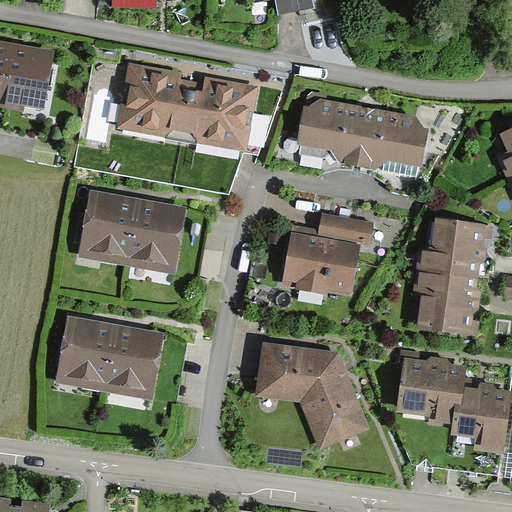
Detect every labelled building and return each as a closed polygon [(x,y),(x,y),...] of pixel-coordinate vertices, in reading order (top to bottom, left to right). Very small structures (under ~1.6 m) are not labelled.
[(320,16),(315,0),(255,0),(256,4),(271,0),(272,0),(279,26),(320,16)] [(0,103),(3,104),(11,53),(0,51),(0,103)] [(41,111),(50,60),(11,53),(3,104),(41,111)] [(180,75),(127,66),(116,135),(245,156),(257,86),(207,78),(204,99),(177,94),(180,75)] [(311,104),(302,148),(361,159),(370,115),(311,104)] [(370,115),(361,159),(420,170),(429,126),(370,115)] [(128,265),(138,208),(95,201),(85,257),(128,265)] [(171,272),(180,215),(138,208),(128,265),(171,272)] [(364,236),(289,225),(281,287),(355,297),(364,236)] [(476,285),(483,233),(437,226),(430,278),(476,285)] [(469,337),(476,285),(430,278),(423,330),(469,337)] [(106,390),(115,334),(72,327),(63,383),(106,390)] [(149,397),(158,341),(115,334),(106,390),(149,397)] [(341,354),(261,345),(256,401),(301,407),(320,451),(373,432),(341,354)] [(467,367),(405,359),(398,416),(460,423),(464,390),(467,367)] [(464,390),(460,423),(459,442),(472,444),(472,457),(502,459),(510,394),(464,390)] [(49,511),(51,499),(0,493),(0,511),(49,511)]
